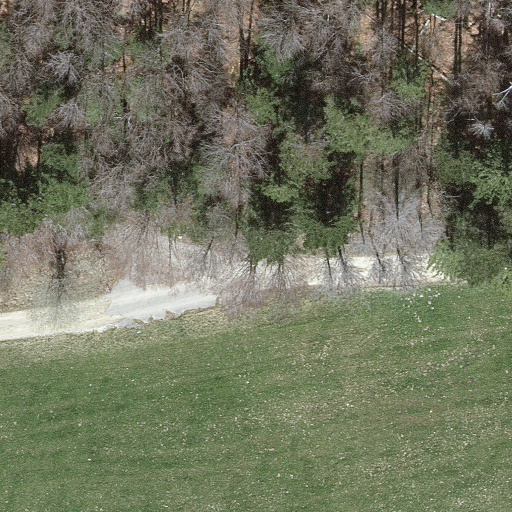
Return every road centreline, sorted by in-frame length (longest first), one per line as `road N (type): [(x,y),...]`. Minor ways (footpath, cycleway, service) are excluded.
road 1 (track): [(0,198),(300,275)]
road 2 (track): [(0,318),(300,275)]
road 3 (track): [(300,275),(511,254)]
